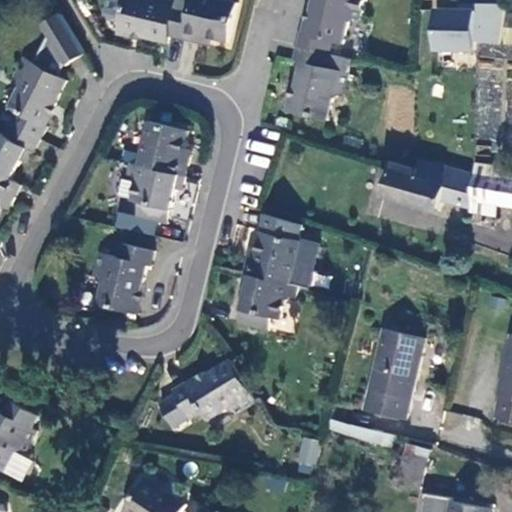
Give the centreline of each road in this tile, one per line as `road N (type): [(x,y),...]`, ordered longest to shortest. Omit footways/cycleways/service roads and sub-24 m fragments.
road 1 (residential): [(0,319),(47,335),(137,346),(170,340),(187,312),(231,117)]
road 2 (residential): [(231,117),(199,92),(147,81),(119,85),(0,311)]
road 3 (residential): [(231,117),(267,0)]
